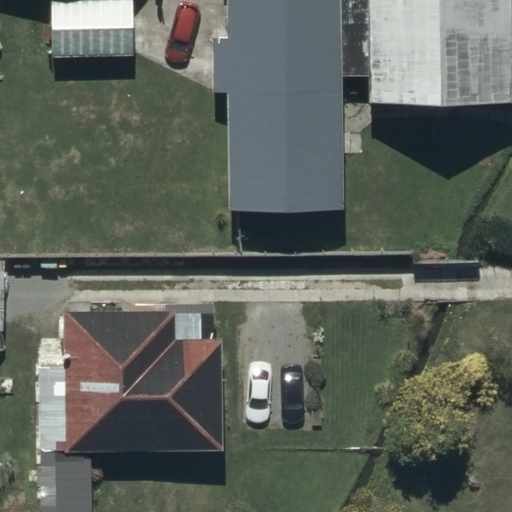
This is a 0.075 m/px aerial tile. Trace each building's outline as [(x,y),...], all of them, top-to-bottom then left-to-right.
[(336,196),(334,0),(229,0),(230,34),(208,34),(209,86),(225,86),(226,197),(336,196)] [(504,0),(358,0),(360,105),(506,103),(504,0)] [(50,1),(50,52),(128,52),(128,1),(50,1)] [(40,366),(39,447),(224,449),(225,334),(207,333),(207,307),(63,305),(62,366),(40,366)] [(92,511),(92,456),(55,457),(55,511),(92,511)]
